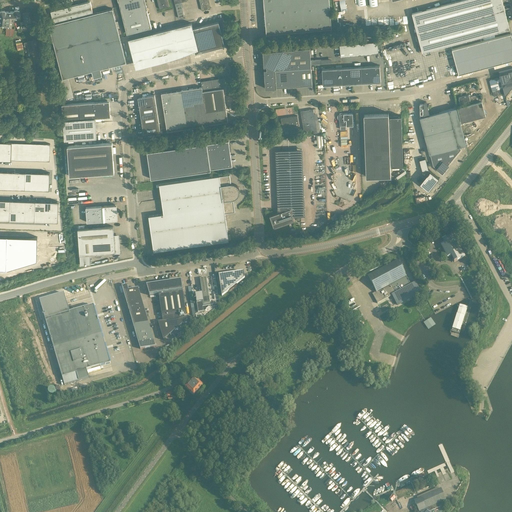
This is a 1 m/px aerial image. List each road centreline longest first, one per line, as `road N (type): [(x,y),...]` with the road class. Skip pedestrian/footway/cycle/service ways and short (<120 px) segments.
road 1 (unclassified): [(139,262),(124,93),(133,82),(246,56)]
road 2 (unclassified): [(251,104),(398,94),(511,64)]
road 3 (unclassified): [(14,437),(234,363)]
road 4 (unclassified): [(234,363),(329,280),(390,247)]
road 5 (tertiary): [(262,249),(251,104)]
road 6 (unclassified): [(139,262),(0,296)]
road 7 (tertiary): [(393,227),(284,253),(262,249)]
road 8 (unclassified): [(139,262),(153,271),(262,249)]
road 9 (unknown): [(0,165),(48,167),(54,180),(51,191),(0,193)]
